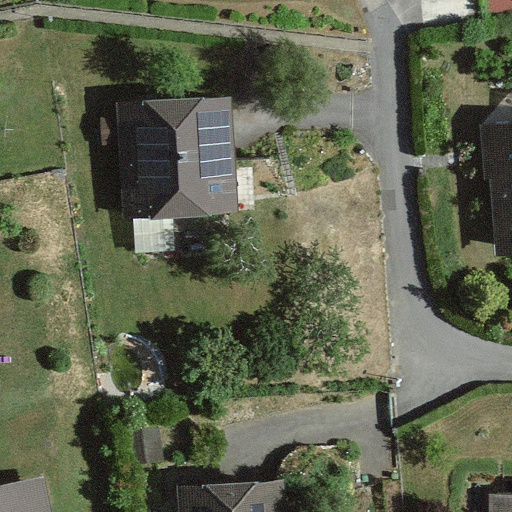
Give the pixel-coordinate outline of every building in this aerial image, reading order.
[(227,207),(220,96),(120,102),(127,213),(227,207)] [(511,246),(511,122),(484,124),(486,177),(494,176),(498,247),(511,246)] [(48,511),(42,476),(0,484),(0,511),(48,511)] [(279,511),(277,477),(182,483),(183,511),(279,511)] [(511,511),(511,494),(490,494),(489,511),(511,511)]
